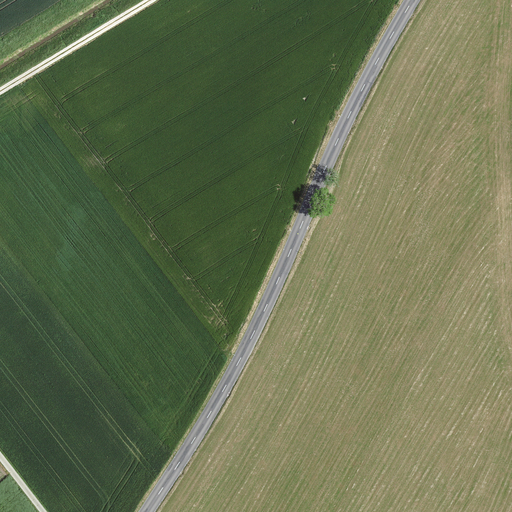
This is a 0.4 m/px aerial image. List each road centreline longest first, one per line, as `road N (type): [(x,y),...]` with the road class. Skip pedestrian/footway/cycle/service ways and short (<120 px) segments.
road 1 (tertiary): [(147,511),(238,363),(364,84),(412,0)]
road 2 (track): [(150,0),(0,91)]
